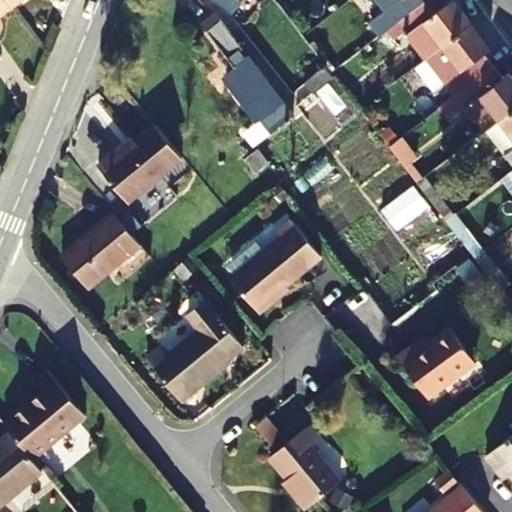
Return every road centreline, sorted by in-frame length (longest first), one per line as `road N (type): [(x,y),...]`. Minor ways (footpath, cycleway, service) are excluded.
road 1 (residential): [(0,254),(171,461)]
road 2 (tertiary): [(0,245),(100,0)]
road 3 (residential): [(171,461),(319,343)]
